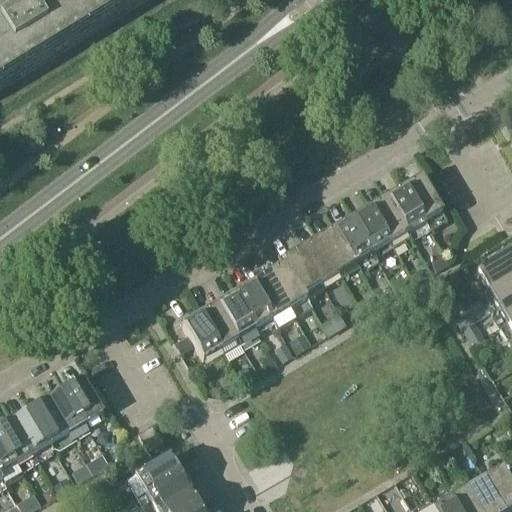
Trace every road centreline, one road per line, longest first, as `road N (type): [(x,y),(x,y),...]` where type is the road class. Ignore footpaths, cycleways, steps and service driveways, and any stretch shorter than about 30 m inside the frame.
road 1 (residential): [(0,387),(511,81)]
road 2 (tertiary): [(0,243),(318,0)]
